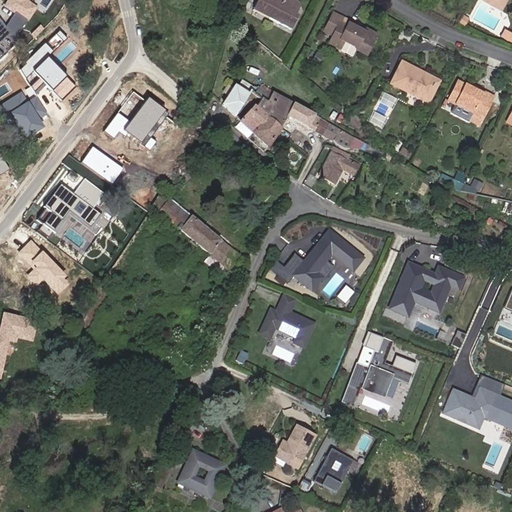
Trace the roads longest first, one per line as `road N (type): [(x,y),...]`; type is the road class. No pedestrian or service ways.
road 1 (residential): [(0,230),(132,55),(124,0)]
road 2 (residential): [(308,197),(263,245),(202,380)]
road 3 (residential): [(308,197),(355,218),(511,252)]
road 4 (residential): [(203,112),(308,197)]
road 5 (residential): [(511,58),(390,0)]
